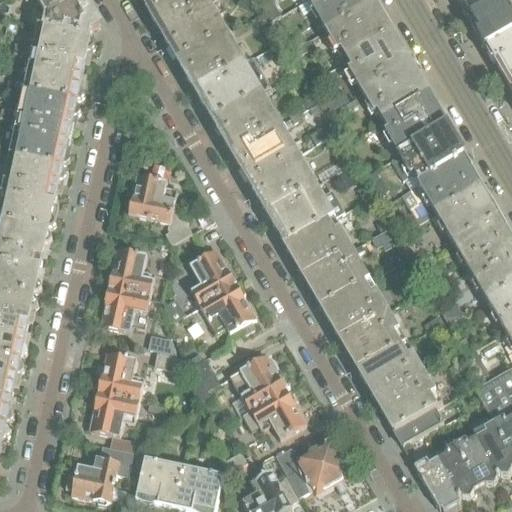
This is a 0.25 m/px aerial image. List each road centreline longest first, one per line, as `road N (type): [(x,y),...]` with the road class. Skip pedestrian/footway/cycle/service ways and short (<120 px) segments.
road 1 (residential): [(408,511),(130,36)]
road 2 (residential): [(21,511),(130,36)]
road 3 (tertiary): [(511,179),(406,0)]
